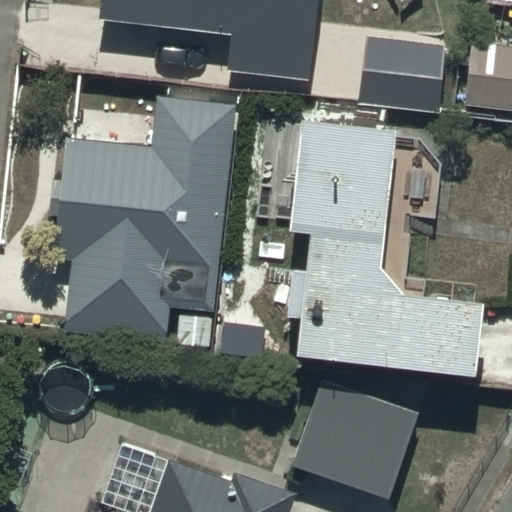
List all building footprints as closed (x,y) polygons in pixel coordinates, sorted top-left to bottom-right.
[(323,0),(105,0),(105,11),(237,23),(233,65),(317,73),(323,0)] [(449,31),(370,22),(362,91),(442,100),(449,31)] [(511,33),(470,30),(465,95),(511,99),(511,33)] [(237,93),(158,86),(154,135),(73,128),(70,171),(58,170),(55,206),(64,207),(61,242),(78,244),(71,322),(173,331),(176,299),(220,303),(237,93)] [(403,113),(309,101),(299,216),(317,218),(314,255),(296,254),(291,303),(309,304),(306,340),(483,355),(489,283),(412,276),(386,248),(403,113)] [(419,406),(323,372),(295,451),(391,485),(419,406)] [(128,497),(100,488),(92,511),(287,511),(297,481),(241,463),(239,470),(146,440),(128,497)]
